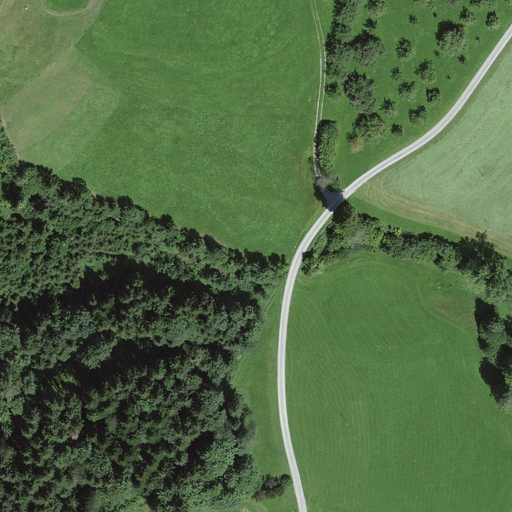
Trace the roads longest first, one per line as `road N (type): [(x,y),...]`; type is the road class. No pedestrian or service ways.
road 1 (track): [(511,31),(438,130),(335,204),(302,250),(284,317),(282,408),(303,511)]
road 2 (track): [(311,0),(322,61),(318,172),(335,204)]
